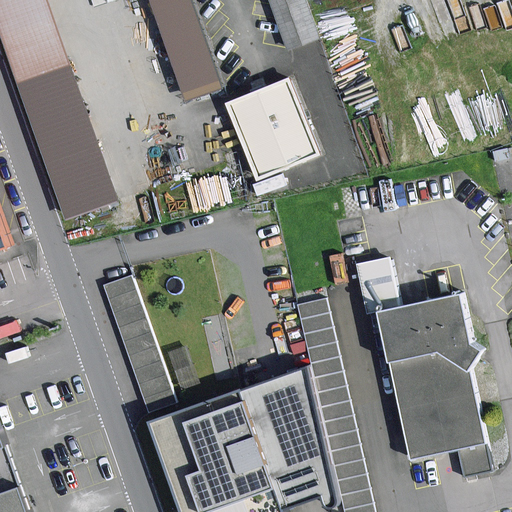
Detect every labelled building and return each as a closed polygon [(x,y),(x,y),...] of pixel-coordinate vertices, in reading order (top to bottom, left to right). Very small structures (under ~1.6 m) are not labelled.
[(0,0),(0,8),(72,214),(124,196),(55,0),(0,0)] [(225,86),(194,0),(150,0),(186,100),(225,86)] [(275,0),(290,43),(321,32),(310,0),(275,0)] [(225,106),(256,181),(319,156),(289,80),(225,106)] [(0,235),(15,230),(0,189),(0,235)] [(134,274),(106,284),(151,413),(180,403),(134,274)] [(485,352),(472,346),(461,295),(405,307),(392,310),(377,313),(378,321),(379,325),(408,461),(485,445),(470,372),(485,352)] [(344,500),(347,511),(377,511),(328,297),(299,304),(313,364),(344,500)] [(344,500),(313,364),(154,416),(190,511),(292,511),(289,504),(326,490),(332,505),(344,500)] [(0,511),(33,511),(0,418),(0,511)]
